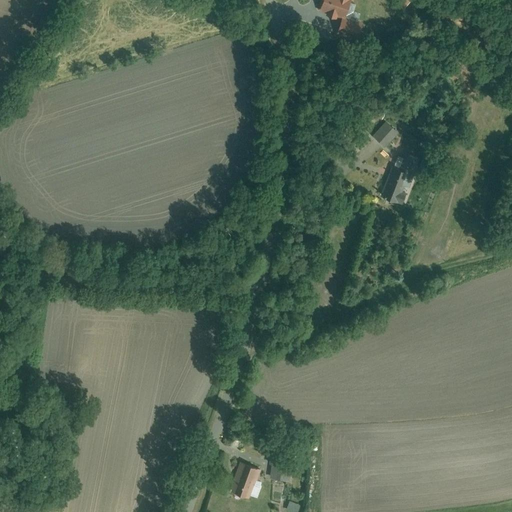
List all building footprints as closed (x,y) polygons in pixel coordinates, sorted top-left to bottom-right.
[(322,0),(319,11),(346,19),(351,0),(322,0)] [(442,10),(440,19),(470,27),(473,18),(442,10)] [(341,22),(337,36),(356,42),(360,28),(341,22)] [(386,123),(373,136),(385,147),(398,133),(386,123)] [(407,153),(401,171),(393,169),(383,197),(398,202),(404,185),(412,187),(422,158),(407,153)] [(264,484),(257,481),(261,470),(242,463),(230,493),(250,500),(251,497),(258,500),(264,484)] [(272,466),(271,480),(290,483),(292,469),(272,466)] [(291,503),(287,511),(298,511),(301,507),(291,503)]
